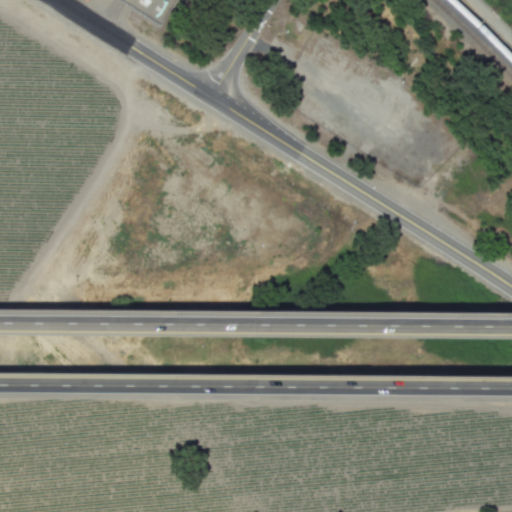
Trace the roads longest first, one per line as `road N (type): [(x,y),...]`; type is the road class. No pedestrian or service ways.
road 1 (secondary): [(511,287),(54,0)]
road 2 (motorway): [(511,327),(0,323)]
road 3 (motorway): [(0,388),(511,391)]
